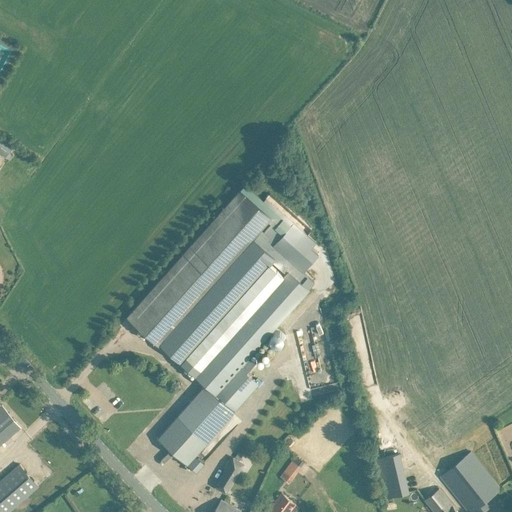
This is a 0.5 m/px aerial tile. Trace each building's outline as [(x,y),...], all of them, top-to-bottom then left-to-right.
[(13,148),(0,137),(0,152),(5,157),(13,148)] [(245,183),(127,316),(159,345),(160,343),(181,362),(182,361),(196,373),(195,375),(206,384),(178,415),(158,438),(187,464),(196,472),(204,463),(195,455),(207,441),(235,410),(241,403),(251,392),(259,383),(239,366),(310,286),(314,281),(302,270),(317,253),(310,247),(315,241),(265,197),(263,199),(245,183)] [(9,412),(0,420),(0,419),(0,443),(21,425),(9,412)] [(285,443),(290,447),(295,442),(290,437),(285,443)] [(440,475),(469,511),(481,511),(489,506),(485,501),(500,488),(471,451),(440,475)] [(377,458),(387,496),(409,491),(400,452),(377,458)] [(243,463),(232,457),(220,476),(231,483),(243,463)] [(280,476),(289,483),(301,467),(293,460),(280,476)] [(0,511),(8,511),(39,485),(19,463),(0,480),(0,511)] [(458,511),(439,488),(425,499),(435,511),(458,511)] [(266,511),(289,511),(296,504),(282,492),(266,511)] [(212,511),(231,511),(225,509),(228,503),(221,499),(212,511)]
